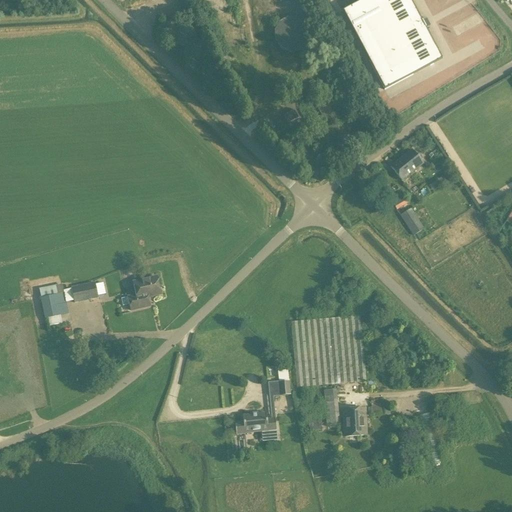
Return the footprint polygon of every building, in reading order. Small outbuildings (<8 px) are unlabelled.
[(410,0),(363,0),(342,11),(384,90),(442,60),(425,28),(428,26),(425,21),(422,22),(410,0)] [(296,18),(287,17),(279,22),(274,30),(275,40),(279,48),(287,52),(296,52),(304,48),(309,40),(309,30),(304,22),(296,18)] [(294,110),(283,116),(288,124),(298,118),(294,110)] [(319,145),(340,134),(336,126),(315,137),(319,145)] [(395,173),(402,181),(423,165),(411,151),(391,168),(395,173)] [(392,203),(397,211),(407,204),(399,190),(388,197),(392,203)] [(400,216),(413,237),(416,235),(424,230),(411,210),(400,216)] [(152,297),(160,295),(157,277),(133,283),(136,296),(128,298),(131,311),(150,307),(148,298),(152,297)] [(95,283),(71,288),(71,289),(73,301),(74,303),(99,298),(95,283)] [(66,303),(73,301),(71,289),(63,291),(62,284),(47,287),(39,289),(45,319),(68,314),(66,303)] [(291,323),(297,388),(365,382),(360,317),(291,323)] [(273,397),(290,395),(289,381),(268,383),(269,397),(273,397)] [(339,425),(336,390),(323,391),(326,426),(339,425)] [(383,400),(371,401),(371,408),(368,408),(368,415),(371,415),(371,416),(390,415),(389,405),(384,405),(383,400)] [(344,437),(366,436),(365,410),(343,411),(344,437)] [(277,440),(275,419),(266,420),(266,414),(242,416),(243,422),(234,423),(234,425),(233,426),(234,433),(235,433),(235,436),(245,435),(244,432),(267,430),(268,441),(277,440)]
